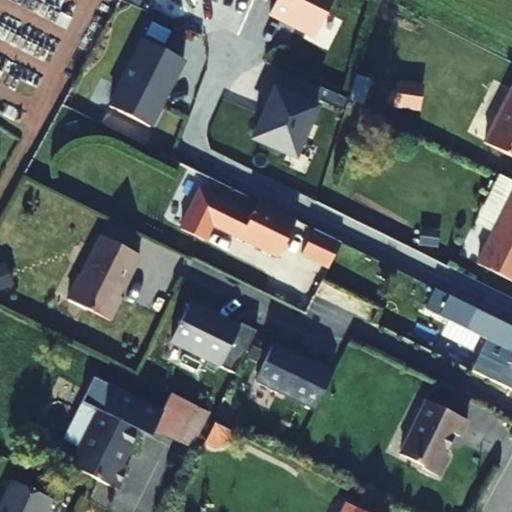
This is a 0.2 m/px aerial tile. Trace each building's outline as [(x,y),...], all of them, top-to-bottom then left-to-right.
[(334,0),(278,0),(272,13),(288,21),(289,20),(318,34),(334,0)] [(143,40),(110,105),(150,126),(161,105),(159,104),(164,92),(168,91),(184,60),(143,40)] [(392,106),(420,107),(422,80),(394,78),(392,106)] [(296,156),(318,107),(276,89),(269,105),(272,106),(267,117),(265,116),(255,138),(296,156)] [(511,89),(486,140),(511,152),(511,89)] [(511,188),(476,262),(511,279),(511,188)] [(203,190),(191,213),(215,225),(280,257),(298,220),(259,201),(252,215),(203,190)] [(215,225),(191,213),(183,228),(207,241),(215,225)] [(331,268),(343,243),(316,229),(304,254),(331,268)] [(143,256),(104,237),(84,277),(81,276),(71,299),(115,320),(127,297),(122,294),(126,284),(130,286),(138,271),(136,270),(143,256)] [(511,325),(457,299),(448,320),(461,326),(453,342),(472,351),(481,335),(511,349),(511,325)] [(171,343),(236,374),(258,330),(242,322),(241,325),(192,301),(171,343)] [(256,380),(316,409),(335,372),(301,357),(300,359),(292,355),(291,352),(274,343),(256,380)] [(511,373),(497,367),(491,378),(511,387),(511,373)] [(102,408),(73,463),(118,487),(130,464),(123,460),(129,449),(132,451),(144,429),(126,419),(138,396),(93,372),(80,396),(102,408)] [(138,396),(126,419),(144,429),(165,440),(185,400),(146,380),(138,396)] [(185,400),(165,440),(190,452),(210,412),(185,400)] [(470,419),(431,400),(417,426),(419,428),(417,433),(413,433),(402,454),(423,465),(425,469),(441,477),(444,475),(452,458),(449,454),(457,436),(462,438),(470,419)] [(215,421),(205,441),(220,449),(228,439),(233,430),(215,421)] [(42,511),(49,498),(11,480),(0,501),(0,511),(42,511)]
